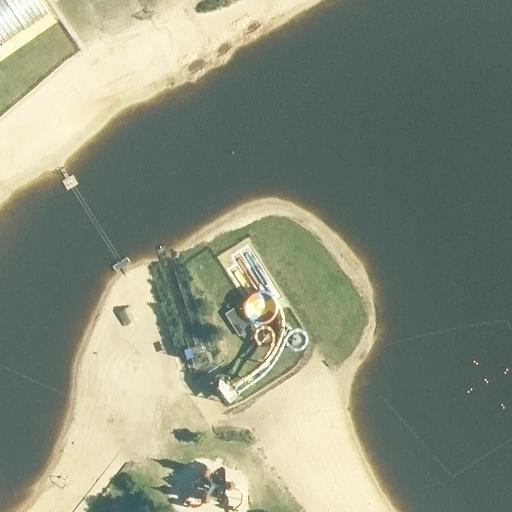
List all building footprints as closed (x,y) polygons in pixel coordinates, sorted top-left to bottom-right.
[(34,0),(0,0),(0,48),(46,17),(34,0)] [(96,0),(91,3),(105,31),(116,25),(102,0),(96,0)] [(53,23),(71,57),(82,51),(64,18),(53,23)] [(33,33),(23,37),(46,91),(63,84),(57,68),(49,71),(33,33)] [(116,56),(130,49),(124,37),(109,44),(116,56)] [(236,310),(224,317),(238,339),(250,331),(236,310)] [(138,431),(153,419),(141,404),(126,417),(138,431)]
